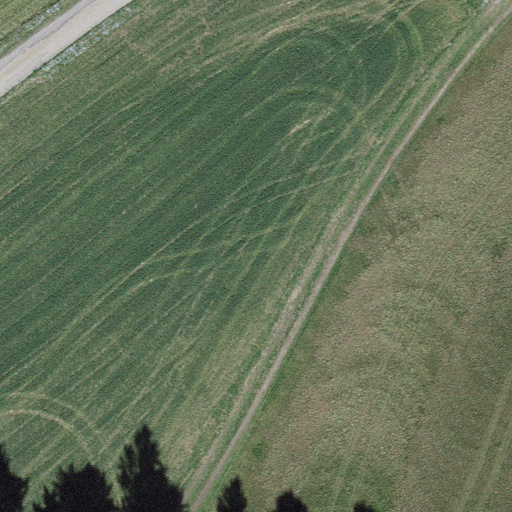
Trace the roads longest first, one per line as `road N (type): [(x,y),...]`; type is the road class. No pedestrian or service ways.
road 1 (track): [(511,14),(382,157),(261,384),(182,511)]
road 2 (unclassified): [(0,76),(99,0)]
